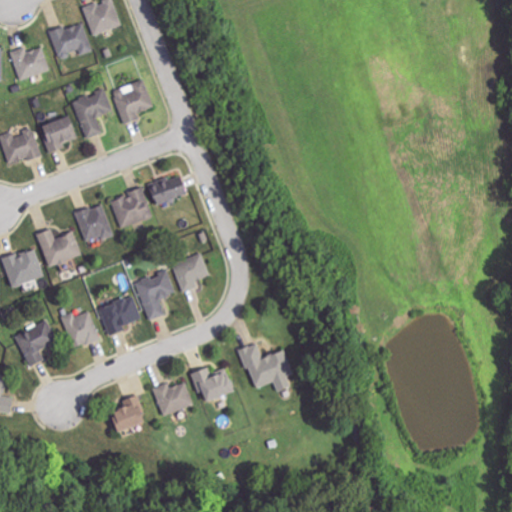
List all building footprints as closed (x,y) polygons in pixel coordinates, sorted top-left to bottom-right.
[(94,36),(122,25),(113,0),(106,0),(84,8),(94,36)] [(94,51),(83,23),(67,29),(65,25),(50,31),(61,59),(79,52),(81,56),(94,51)] [(44,47),(28,52),(27,47),(12,52),(22,81),(52,70),(44,47)] [(155,107),(145,79),(113,91),(125,124),(140,119),(138,113),(155,107)] [(88,139),(104,132),(98,117),(115,111),(106,89),(74,101),(88,139)] [(67,147),(65,144),(78,138),(70,116),(41,127),(51,153),(67,147)] [(9,164),(42,156),(35,129),(15,134),(14,132),(2,135),(9,164)] [(188,194),(181,176),(149,187),(156,205),(188,194)] [(154,218),(146,189),(113,198),(121,227),(154,218)] [(86,242),(103,237),(103,240),(114,237),(105,205),(78,212),(86,242)] [(48,267),(82,257),(75,233),(55,238),(53,230),(39,234),(48,267)] [(2,258),(11,288),(44,278),(36,249),(2,258)] [(200,287),(198,281),(212,276),(203,253),(174,264),(184,293),(200,287)] [(178,293),(170,270),(137,283),(151,320),(167,314),(161,299),(178,293)] [(107,332),(143,323),(137,297),(101,307),(107,332)] [(75,350),(102,340),(91,311),(77,317),(75,312),(63,317),(75,350)] [(45,360),(41,350),(59,342),(49,321),(16,336),(30,366),(45,360)] [(285,350),(263,358),(258,344),(241,350),(255,390),(274,383),(277,392),(291,387),(287,377),(293,374),(285,350)] [(205,404),(234,392),(224,371),(211,376),(207,367),(192,374),(205,404)] [(0,375),(0,374),(0,412),(12,414),(14,398),(4,396),(5,385),(0,384),(0,375)] [(154,389),(164,416),(195,405),(187,382),(171,388),(169,383),(154,389)] [(117,433),(147,421),(137,396),(123,401),(126,406),(109,413),(117,433)]
